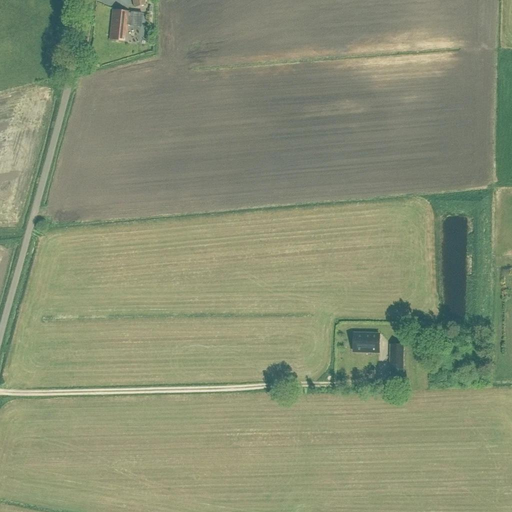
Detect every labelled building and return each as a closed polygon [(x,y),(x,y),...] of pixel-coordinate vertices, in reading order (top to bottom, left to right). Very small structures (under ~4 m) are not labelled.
[(112,10),(109,40),(124,42),(125,32),(126,32),(128,12),(112,10)] [(444,357),(443,332),(430,332),(431,357),(444,357)] [(379,352),(379,334),(354,334),(354,352),(379,352)] [(402,353),(391,353),(390,369),(402,369),(402,353)] [(461,375),(461,383),(471,382),(471,374),(461,375)]
